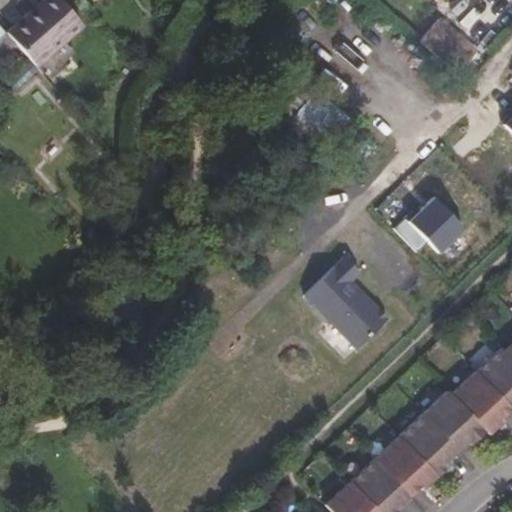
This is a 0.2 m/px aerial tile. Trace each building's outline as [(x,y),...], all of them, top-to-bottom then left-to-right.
[(15,49),(40,77),(67,54),(60,46),(78,29),(53,0),(49,0),(26,19),(24,17),(3,36),(5,37),(15,49)] [(419,39),(446,63),(467,40),(440,15),(419,39)] [(339,76),(371,51),(350,24),(318,49),(339,76)] [(0,61),(15,49),(5,37),(0,41),(0,61)] [(238,103),(272,134),(307,97),(270,66),(251,85),(238,103)] [(307,97),(272,134),(307,167),(343,128),(307,97)] [(326,171),(336,180),(366,152),(356,141),(326,171)] [(390,317),(354,278),(361,271),(344,253),(302,292),(355,349),(390,317)] [(511,362),(506,356),(502,352),(478,375),(511,410),(511,362)] [(511,412),(511,410),(478,375),(453,398),(487,434),(491,438),(506,425),(503,421),(511,412)] [(453,398),(449,394),(425,417),(461,455),(470,446),(473,448),(487,434),(453,398)] [(461,455),(425,417),(401,440),(439,480),(453,466),(451,464),(461,455)] [(439,480),(401,440),(377,463),(412,500),(422,492),(425,494),(439,480)] [(412,500),(377,463),(353,486),(378,511),(405,511),(403,509),(412,500)] [(378,511),(353,486),(329,509),(332,511),(378,511)]
